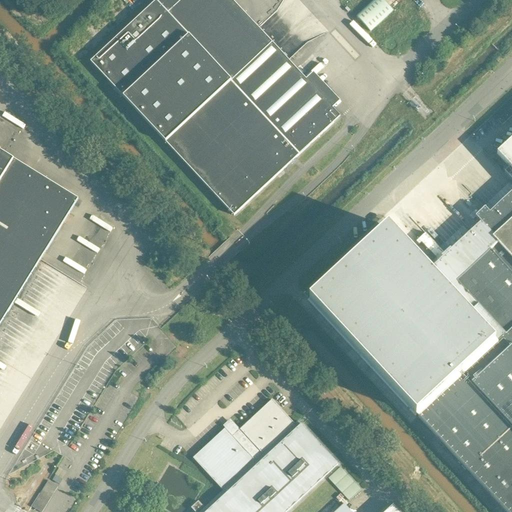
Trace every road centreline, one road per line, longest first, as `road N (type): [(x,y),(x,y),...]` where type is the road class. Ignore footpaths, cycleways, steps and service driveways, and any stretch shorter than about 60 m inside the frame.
road 1 (unclassified): [(93,511),(179,381),(511,71)]
road 2 (unknown): [(365,511),(373,498),(367,477),(232,329)]
